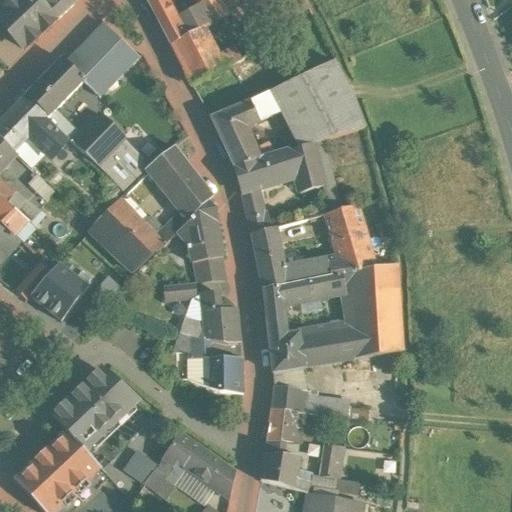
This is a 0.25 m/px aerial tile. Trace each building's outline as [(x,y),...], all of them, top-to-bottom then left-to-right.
[(57,18),(40,0),(10,0),(0,10),(0,19),(26,48),(57,18)] [(40,0),(57,18),(76,0),(40,0)] [(146,0),(147,0),(155,15),(170,7),(165,0),(146,0)] [(219,0),(195,0),(201,8),(211,25),(221,18),(228,13),(221,2),(219,0)] [(224,0),(221,2),(227,11),(235,6),(244,0),(224,0)] [(305,0),(255,0),(273,28),(310,8),(305,0)] [(235,6),(227,11),(228,13),(235,20),(241,15),(235,6)] [(201,8),(177,20),(170,7),(155,15),(162,27),(191,85),(226,67),(226,68),(242,59),(221,18),(211,25),(201,8)] [(105,23),(67,62),(85,79),(83,81),(100,97),(138,56),(105,23)] [(62,58),(26,96),(48,117),(56,109),(83,81),(85,79),(67,62),(62,58)] [(335,61),(272,91),(282,111),(281,111),(294,139),(298,149),(312,145),(322,142),(325,141),(364,127),(351,91),(335,61)] [(272,91),(250,101),(259,120),(281,111),(282,111),(272,91)] [(26,96),(0,122),(0,140),(13,154),(30,137),(48,118),(48,117),(26,96)] [(250,101),(211,118),(230,159),(254,148),(248,134),(245,126),(259,120),(250,101)] [(81,135),(56,109),(48,117),(48,118),(66,137),(65,138),(72,144),(81,135)] [(81,135),(72,144),(99,167),(125,139),(101,115),(81,135)] [(48,118),(30,137),(36,143),(54,150),(65,138),(66,137),(48,118)] [(125,139),(99,167),(124,191),(150,162),(125,139)] [(273,142),(255,150),(254,148),(230,159),(234,167),(266,158),(266,159),(279,155),(298,149),(294,139),(275,145),(273,142)] [(0,140),(0,174),(17,157),(13,154),(0,140)] [(322,142),(312,145),(325,186),(332,215),(342,212),(322,142)] [(298,149),(279,155),(287,178),(296,175),(301,191),(325,186),(312,145),(298,149)] [(174,147),(148,166),(150,169),(149,170),(159,183),(170,197),(189,220),(208,202),(213,197),(174,147)] [(266,158),(234,167),(241,191),(249,221),(263,217),(264,215),(259,202),(255,188),(287,178),(279,155),(266,159),(266,158)] [(17,194),(0,179),(0,198),(6,203),(7,205),(17,194)] [(37,210),(17,194),(7,205),(27,221),(28,222),(37,210)] [(110,210),(122,221),(134,208),(123,197),(110,210)] [(208,202),(189,220),(181,229),(177,233),(190,246),(187,247),(188,250),(190,250),(192,264),(196,263),(221,259),(223,258),(217,222),(218,222),(216,210),(208,202)] [(7,205),(6,203),(0,209),(0,216),(12,227),(18,231),(27,221),(7,205)] [(332,215),(328,216),(331,229),(334,252),(326,260),(313,263),(317,281),(338,277),(375,270),(358,206),(342,212),(332,215)] [(134,208),(122,221),(143,241),(152,233),(158,239),(160,236),(134,208)] [(273,229),(268,209),(264,215),(263,217),(249,221),(252,235),(273,229)] [(122,221),(110,210),(89,232),(134,274),(156,253),(143,241),(122,221)] [(0,242),(10,231),(9,230),(0,222),(0,242)] [(158,239),(152,233),(143,241),(156,253),(177,233),(181,229),(175,222),(158,239)] [(9,230),(10,231),(14,236),(18,231),(12,227),(9,230)] [(273,229),(252,235),(263,289),(280,285),(309,279),(309,282),(317,281),(313,263),(282,268),(277,246),(274,230),(273,229)] [(10,231),(0,242),(0,263),(19,241),(14,236),(10,231)] [(24,235),(18,231),(14,236),(19,241),(24,235)] [(221,259),(196,263),(199,284),(225,281),(221,259)] [(39,263),(15,290),(26,301),(51,274),(39,263)] [(375,270),(338,277),(342,294),(347,325),(354,360),(402,351),(399,265),(375,270)] [(88,289),(59,266),(30,299),(61,323),(88,289)] [(309,279),(280,285),(283,306),(342,294),(338,277),(317,281),(309,282),(309,279)] [(194,285),(164,288),(165,301),(196,298),(194,285)] [(283,306),(280,285),(263,289),(269,338),(287,335),(283,306)] [(237,309),(220,310),(218,293),(201,294),(202,312),(203,312),(204,324),(183,319),(179,334),(188,336),(207,341),(225,345),(240,343),(237,309)] [(328,333),(300,338),(305,368),(354,360),(347,325),(327,328),(328,333)] [(287,335),(269,338),(274,386),(305,392),(302,369),(305,368),(300,338),(299,333),(287,335)] [(179,334),(177,340),(188,344),(188,351),(188,353),(188,380),(202,385),(202,358),(208,358),(207,341),(188,336),(179,334)] [(188,344),(177,340),(173,353),(188,353),(188,351),(188,344)] [(208,358),(202,358),(202,385),(219,392),(242,394),(242,358),(208,358)] [(101,370),(51,417),(66,432),(83,451),(137,401),(101,370)] [(305,392),(274,386),(271,410),(303,413),(304,396),(305,392)] [(349,401),(304,396),(303,413),(347,418),(349,401)] [(302,425),(303,413),(271,410),(267,442),(285,443),(301,443),(302,425)] [(369,411),(351,410),(351,418),(368,420),(369,411)] [(83,451),(66,432),(13,481),(42,511),(54,511),(100,469),(83,451)] [(179,436),(166,455),(186,470),(200,451),(179,436)] [(285,443),(267,442),(265,456),(260,481),(306,494),(309,484),(297,480),(300,458),(285,457),(285,443)] [(344,449),(326,447),(321,478),(339,481),(344,449)] [(235,475),(200,451),(186,470),(230,499),(235,475)] [(321,478),(311,476),(309,484),(306,494),(312,496),(357,504),(360,485),(339,481),(321,478)] [(357,504),(312,496),(308,511),(362,511),(364,506),(357,504)]
